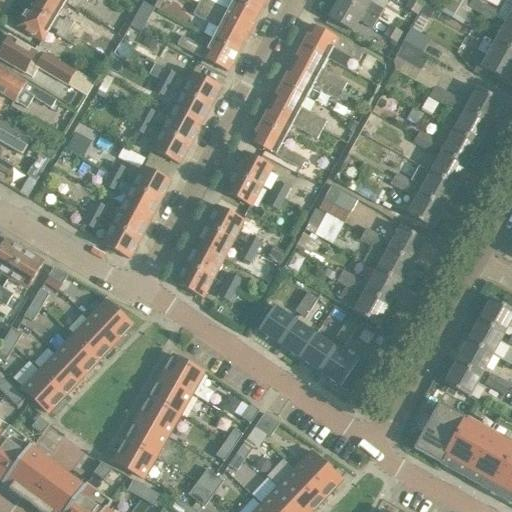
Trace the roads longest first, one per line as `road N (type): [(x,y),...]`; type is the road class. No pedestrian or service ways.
road 1 (residential): [(138,295),(295,0)]
road 2 (residential): [(374,445),(172,308),(138,295)]
road 3 (residential): [(374,445),(478,262)]
road 4 (residential): [(138,295),(0,213)]
road 5 (residential): [(475,511),(394,466),(374,445)]
